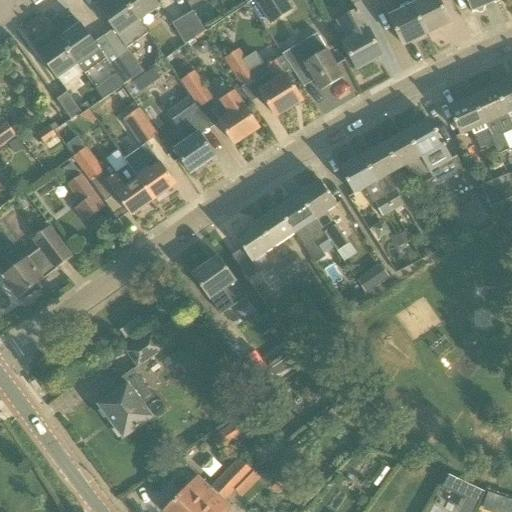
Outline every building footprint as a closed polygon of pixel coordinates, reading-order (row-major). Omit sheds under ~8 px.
[(140,21),(125,0),(115,0),(100,11),(114,30),(104,37),(105,37),(121,59),(136,79),(145,72),(128,48),(149,33),(140,21)] [(125,0),(140,21),(161,7),(156,0),(125,0)] [(272,26),(281,19),(268,0),(264,0),(258,4),(272,26)] [(413,6),(410,0),(389,0),(384,3),(391,17),(390,17),(404,46),(428,34),(414,6),(413,6)] [(425,0),(426,0),(414,6),(428,34),(451,23),(439,0),(425,0)] [(466,0),(466,1),(467,0),(473,13),(496,3),(494,0),(466,0)] [(369,30),(358,10),(344,18),(354,38),(344,44),(357,70),(383,56),(369,30)] [(196,38),(206,32),(193,12),(183,18),(196,38)] [(196,38),(183,18),(173,24),(185,45),(196,38)] [(86,74),(91,71),(107,60),(81,24),(61,38),(79,64),(85,73),(86,74)] [(318,34),(317,34),(294,48),(283,54),(301,81),(311,75),(321,91),(344,77),(318,34)] [(39,54),(57,79),(79,64),(61,38),(39,54)] [(200,43),(197,47),(198,52),(202,54),(206,54),(209,50),(208,45),(204,43),(200,43)] [(255,72),(240,49),(225,60),(243,87),(254,80),(262,91),(261,92),(277,118),(303,102),(287,76),(286,76),(277,61),(266,68),(265,66),(255,72)] [(126,86),(136,79),(121,59),(111,66),(126,86)] [(163,63),(159,66),(166,76),(170,73),(163,63)] [(152,69),(143,76),(151,87),(160,81),(152,69)] [(192,97),(189,99),(197,110),(210,102),(214,99),(195,71),(181,81),(192,97)] [(508,115),(511,113),(511,80),(496,87),(508,115)] [(499,155),(510,150),(497,120),(508,115),(496,87),(473,98),(494,143),(499,155)] [(71,98),(67,93),(57,100),(71,120),(82,113),(75,104),(71,98)] [(224,101),(214,108),(211,110),(220,123),(235,145),(259,129),(245,107),(244,107),(236,93),(224,101)] [(494,143),(473,98),(450,108),(455,121),(454,121),(461,136),(471,132),(474,137),(475,136),(481,149),(494,143)] [(189,116),(197,110),(189,99),(169,113),(180,128),(189,141),(175,150),(191,175),(216,158),(189,116)] [(140,110),(138,110),(128,118),(123,121),(141,147),(158,136),(140,110)] [(436,131),(429,119),(407,131),(437,186),(465,171),(457,157),(453,159),(436,130),(436,131)] [(0,125),(0,149),(17,137),(6,121),(0,125)] [(50,125),(37,134),(45,146),(58,137),(50,125)] [(437,186),(407,131),(385,144),(400,170),(406,167),(413,180),(418,178),(426,192),(437,186)] [(20,138),(9,144),(15,154),(25,148),(20,138)] [(400,170),(385,144),(363,156),(394,211),(404,206),(388,176),(400,170)] [(103,172),(99,165),(87,148),(74,158),(91,181),(103,172)] [(161,163),(151,149),(130,164),(139,178),(155,201),(177,185),(161,163)] [(115,151),(104,159),(114,172),(125,164),(115,151)] [(394,211),(363,156),(341,168),(347,180),(346,181),(355,195),(365,189),(373,203),(374,203),(383,218),(394,211)] [(72,163),(59,174),(64,181),(78,170),(72,163)] [(130,164),(116,174),(107,179),(117,194),(116,194),(132,217),(155,201),(139,178),(130,164)] [(67,186),(81,205),(75,210),(85,223),(106,207),(96,194),(82,175),(67,186)] [(494,216),(511,201),(511,184),(508,175),(482,187),(494,216)] [(328,192),(321,181),(300,195),(335,248),(345,241),(327,213),(338,205),(329,192),(328,192)] [(335,248),(300,195),(279,209),(295,234),(305,248),(315,242),(324,255),(330,251),(341,267),(345,264),(334,248),(335,248)] [(472,213),(467,205),(452,213),(460,228),(464,236),(488,219),(482,208),(472,213)] [(275,248),(275,247),(295,234),(279,209),(258,223),(275,248)] [(260,273),(272,265),(265,255),(275,248),(258,223),(237,237),(245,248),(244,249),(244,250),(233,257),(248,279),(259,272),(260,273)] [(19,299),(73,257),(50,227),(32,241),(39,250),(2,278),(19,299)] [(404,233),(395,238),(399,247),(409,243),(404,233)] [(294,277),(304,270),(293,254),(283,260),(294,277)] [(246,297),(236,282),(236,281),(219,257),(194,275),(211,299),(223,290),(234,305),(246,297)] [(284,284),(294,277),(283,260),(273,268),(284,284)] [(192,304),(150,335),(159,347),(186,328),(203,352),(219,341),(192,304)] [(323,313),(322,318),(325,323),(330,325),(335,322),(336,317),(333,312),(328,310),(323,313)] [(126,340),(146,326),(140,317),(120,331),(126,340)] [(126,353),(137,367),(161,349),(159,347),(150,335),(126,353)] [(263,391),(295,368),(283,349),(250,372),(263,391)] [(124,439),(153,418),(144,405),(154,398),(133,370),(122,378),(128,385),(99,406),(124,439)] [(233,405),(220,414),(227,424),(239,415),(233,405)] [(334,408),(326,416),(335,426),(344,418),(334,408)] [(255,409),(241,419),(248,430),(263,420),(255,409)] [(237,441),(236,438),(227,426),(210,438),(220,453),(237,441)] [(235,490),(253,472),(239,459),(211,488),(198,476),(164,511),(163,511),(212,511),(207,507),(229,484),(235,490)] [(448,475),(442,488),(478,505),(484,493),(448,475)] [(226,501),(235,490),(229,484),(207,507),(212,511),(226,511),(232,506),(226,501)]
